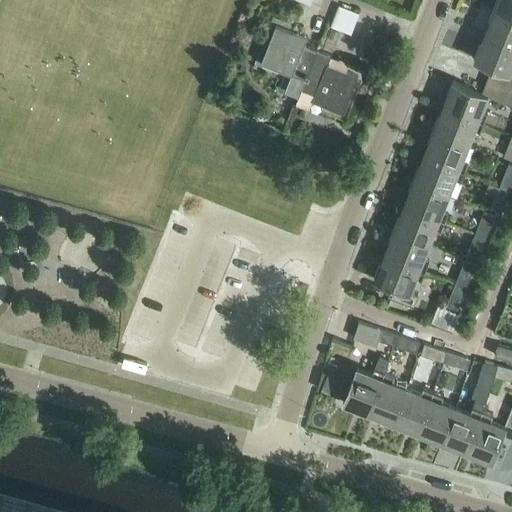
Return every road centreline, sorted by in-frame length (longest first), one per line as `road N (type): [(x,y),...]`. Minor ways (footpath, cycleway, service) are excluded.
road 1 (residential): [(438,0),(356,209),(277,454)]
road 2 (tertiary): [(0,379),(277,454)]
road 3 (tertiary): [(277,454),(473,511)]
